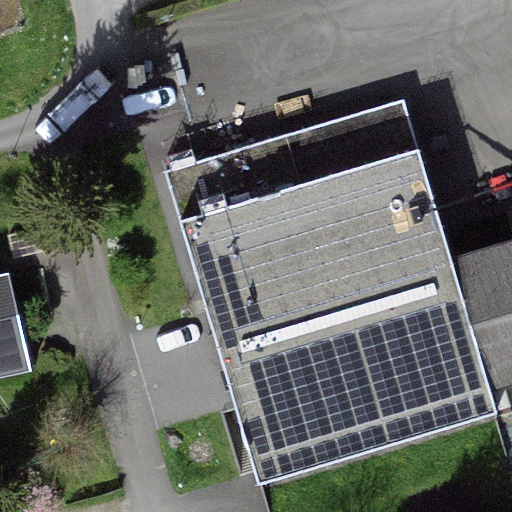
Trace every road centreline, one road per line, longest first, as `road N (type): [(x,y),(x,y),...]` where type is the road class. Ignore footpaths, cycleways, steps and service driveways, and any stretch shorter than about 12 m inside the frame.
road 1 (residential): [(60,128),(85,89),(95,47),(84,0)]
road 2 (residential): [(81,254),(60,128)]
